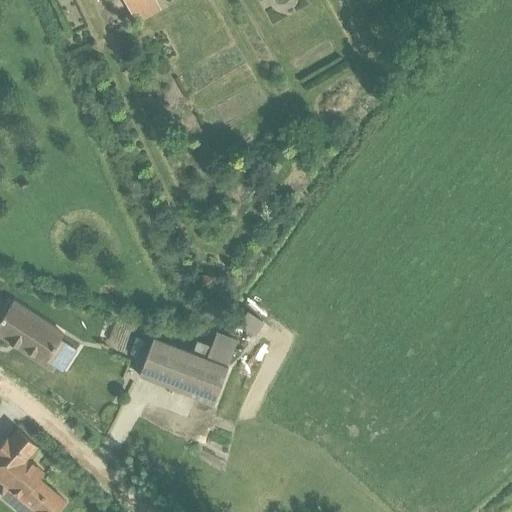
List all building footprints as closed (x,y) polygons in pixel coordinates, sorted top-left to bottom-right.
[(124,0),(137,23),(162,9),(157,0),(124,0)] [(0,299),(0,333),(45,363),(47,360),(63,371),(77,349),(61,338),(66,332),(15,299),(10,305),(0,299)] [(249,311),(239,325),(255,335),(264,321),(249,311)] [(155,337),(140,376),(214,404),(238,340),(218,332),(213,345),(198,341),(193,352),(155,337)] [(136,337),(131,354),(143,358),(148,340),(136,337)] [(0,480),(4,485),(2,495),(22,511),(56,511),(67,500),(41,477),(45,472),(27,458),(38,445),(19,429),(11,438),(8,436),(0,446),(0,480)]
